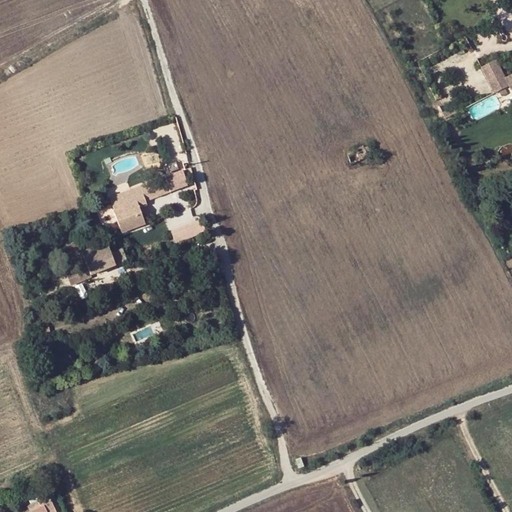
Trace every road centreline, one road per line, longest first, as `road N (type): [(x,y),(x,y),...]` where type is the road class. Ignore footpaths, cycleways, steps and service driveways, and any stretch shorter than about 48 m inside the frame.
road 1 (unclassified): [(289,483),(138,0)]
road 2 (residential): [(117,0),(0,71)]
road 3 (unclassified): [(338,464),(454,405)]
